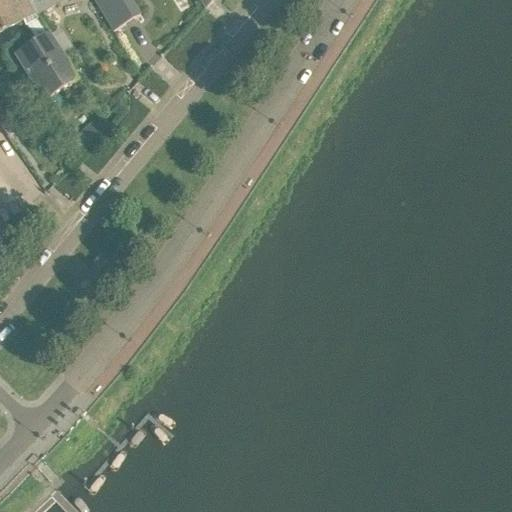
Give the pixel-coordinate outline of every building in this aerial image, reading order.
[(26,27),(30,24),(15,0),(0,0),(0,34),(23,22),(26,27)] [(68,0),(92,0),(113,32),(140,18),(130,0),(170,0),(174,6),(184,23),(205,11),(202,6),(197,0),(15,0),(30,24),(37,20),(36,18),(41,15),(68,0)] [(197,0),(202,6),(205,11),(207,9),(216,0),(215,0),(197,0)] [(42,104),(79,81),(50,34),(13,56),(42,104)] [(0,126),(8,138),(16,132),(0,107),(0,126)] [(84,154),(106,134),(95,121),(72,140),(84,154)]
